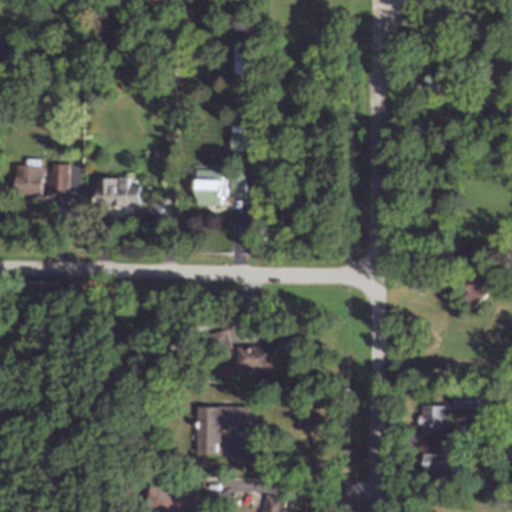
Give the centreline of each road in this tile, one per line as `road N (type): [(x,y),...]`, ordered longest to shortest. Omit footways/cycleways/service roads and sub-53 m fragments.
road 1 (residential): [(376,511),(382,0)]
road 2 (residential): [(0,266),(379,276)]
